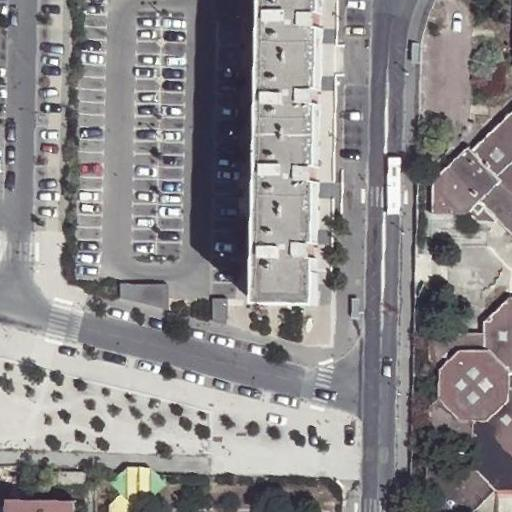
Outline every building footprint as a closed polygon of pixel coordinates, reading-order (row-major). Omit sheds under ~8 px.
[(265,0),(257,305),(317,307),(325,0),(265,0)] [(511,111),(471,150),(468,146),(432,180),(432,213),(465,214),(467,212),(479,200),(497,218),(511,233),(511,111)] [(497,218),(479,200),(467,212),(477,222),(495,221),(497,218)] [(511,297),(510,298),(484,322),(484,334),(430,332),(429,361),(440,370),(439,399),(428,408),(428,436),(459,436),(459,465),(427,465),(426,510),(428,511),(472,511),(496,489),(511,490),(511,297)] [(84,480),(85,471),(52,470),(52,479),(84,480)] [(136,510),(162,487),(149,471),(132,470),(113,489),(124,499),(112,510),(112,511),(129,511),(135,509),(136,510)] [(70,511),(71,501),(7,499),(6,511),(70,511)]
